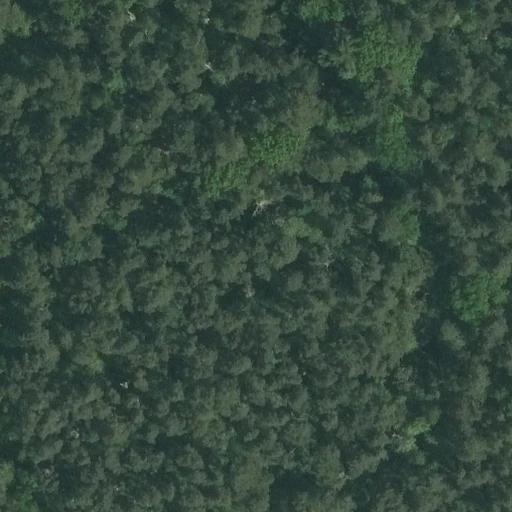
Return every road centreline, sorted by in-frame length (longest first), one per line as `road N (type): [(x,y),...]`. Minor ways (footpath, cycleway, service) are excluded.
road 1 (track): [(351,76),(0,297)]
road 2 (track): [(336,0),(351,28),(354,92),(511,353)]
